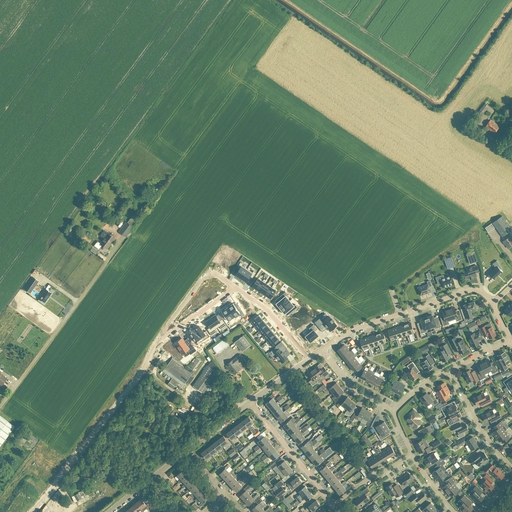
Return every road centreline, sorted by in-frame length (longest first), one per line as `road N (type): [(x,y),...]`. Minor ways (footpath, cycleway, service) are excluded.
road 1 (unknown): [(163,337),(51,502)]
road 2 (unclassified): [(110,256),(0,406)]
road 3 (unclassified): [(322,348),(364,325),(467,291),(493,303)]
road 4 (residential): [(334,505),(249,401)]
